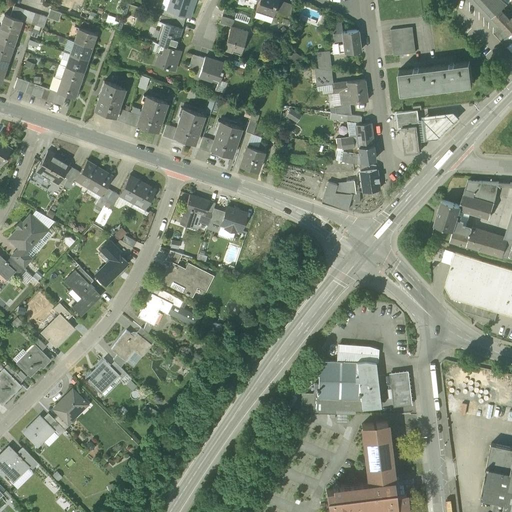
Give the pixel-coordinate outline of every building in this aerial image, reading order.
[(185,16),(186,16),(188,10),(191,11),(194,0),(173,0),(170,11),(174,12),(185,16)] [(277,0),(258,0),(258,2),(256,9),(273,14),(274,12),(278,0),(277,0)] [(493,33),(507,47),(511,42),(511,40),(508,36),(510,34),(493,16),(477,0),(468,0),(497,30),(493,33)] [(477,0),(493,16),(501,9),(503,7),(508,2),(506,0),(477,0)] [(276,12),(282,14),(286,3),(280,1),(276,12)] [(291,4),(286,3),(282,14),(290,17),(291,4)] [(10,16),(16,18),(19,7),(14,5),(10,16)] [(16,18),(21,20),(25,9),(19,7),(16,18)] [(22,20),(26,21),(30,11),(25,9),(21,20),(22,20)] [(47,17),(62,22),(64,14),(50,9),(47,17)] [(224,9),(222,15),(234,19),(236,13),(224,9)] [(272,18),(273,14),(256,9),(255,12),(272,18)] [(511,16),(510,18),(503,11),(501,9),(493,16),(510,34),(510,35),(511,32),(511,16)] [(511,16),(505,9),(503,11),(510,18),(511,16)] [(26,21),(32,23),(35,13),(30,11),(26,21)] [(174,12),(172,18),(183,22),(185,16),(174,12)] [(41,14),(35,13),(32,23),(34,24),(37,25),(41,14)] [(4,14),(0,25),(0,83),(5,70),(9,58),(13,45),(17,33),(22,20),(21,20),(16,18),(10,16),(4,14)] [(37,25),(43,27),(47,17),(41,15),(37,25)] [(231,26),(234,19),(222,15),(219,23),(231,26)] [(181,28),(183,22),(172,18),(170,24),(181,28)] [(163,22),(156,42),(162,44),(175,48),(181,28),(170,24),(163,22)] [(331,26),(333,41),(343,40),(341,32),(342,31),(341,25),(331,26)] [(390,29),(393,55),(415,52),(412,27),(390,29)] [(78,28),(74,41),(70,53),(65,66),(61,78),(57,91),(61,92),(66,94),(74,97),(79,84),(83,72),(87,59),(91,47),(96,34),(78,28)] [(224,48),(240,54),(246,35),(230,29),(224,48)] [(338,44),(339,53),(344,52),(360,50),(358,30),(342,31),(341,32),(343,40),(343,43),(338,44)] [(150,51),(158,54),(162,44),(156,42),(153,41),(150,51)] [(175,48),(162,44),(158,54),(155,64),(174,70),(180,50),(175,48)] [(317,52),(318,62),(330,61),(329,50),(317,52)] [(189,65),(195,67),(199,56),(193,54),(189,65)] [(204,58),(199,56),(195,67),(201,69),(204,58)] [(199,76),(218,82),(224,63),(205,57),(204,58),(201,69),(199,76)] [(331,70),(330,61),(318,62),(319,68),(331,70)] [(398,70),(401,92),(473,83),(470,61),(398,70)] [(242,71),(244,63),(236,62),(235,70),(242,71)] [(333,83),(331,70),(319,68),(314,68),(317,86),(332,84),(332,83),(333,83)] [(14,88),(19,90),(23,80),(17,78),(14,88)] [(341,105),(341,106),(350,105),(350,103),(367,100),(364,79),(346,82),(346,81),(333,83),(332,83),(332,84),(333,92),(333,93),(339,92),(341,105)] [(29,81),(23,80),(19,90),(25,92),(29,81)] [(29,81),(25,92),(31,94),(34,83),(29,81)] [(114,116),(115,116),(118,108),(125,88),(104,81),(94,109),(114,116)] [(40,85),(34,83),(31,94),(36,96),(40,85)] [(323,93),(333,92),(332,84),(317,86),(317,91),(322,90),(323,93)] [(45,87),(40,85),(36,96),(41,98),(45,87)] [(50,89),(45,87),(41,98),(46,99),(50,89)] [(55,91),(50,89),(46,99),(52,101),(55,91)] [(57,91),(55,91),(52,101),(57,103),(61,92),(57,91)] [(66,94),(61,92),(57,103),(63,105),(66,94)] [(330,112),(336,113),(335,106),(341,105),(339,92),(333,93),(328,94),(330,112)] [(145,127),(157,131),(167,102),(146,95),(140,115),(137,124),(145,127)] [(336,113),(351,115),(350,105),(341,106),(341,105),(335,106),(336,113)] [(296,121),(301,113),(290,106),(285,114),(296,121)] [(113,119),(125,123),(128,112),(118,108),(115,116),(114,116),(113,119)] [(182,139),(194,143),(204,115),(183,108),(177,128),(173,139),(181,142),(182,139)] [(402,127),(405,153),(420,151),(420,150),(421,150),(421,140),(419,119),(418,109),(397,112),(398,127),(402,127)] [(422,115),(422,118),(425,139),(438,138),(459,117),(454,111),(422,115)] [(140,115),(128,112),(125,123),(136,127),(137,124),(140,115)] [(346,121),(360,123),(360,116),(347,115),(346,121)] [(245,131),(252,133),(256,121),(250,119),(245,131)] [(219,152),(231,156),(240,127),(220,120),(214,140),(211,149),(210,152),(218,155),(219,152)] [(348,148),(358,147),(358,146),(373,144),(370,123),(355,126),(357,136),(347,137),(348,148)] [(162,136),(173,139),(177,128),(165,124),(162,136)] [(198,148),(210,152),(211,149),(214,140),(202,136),(198,148)] [(337,145),(338,149),(342,149),(348,148),(347,137),(336,139),(332,139),(333,144),(337,145)] [(0,165),(1,166),(12,148),(3,142),(2,143),(0,142),(0,160),(2,162),(0,165)] [(375,159),(373,144),(358,146),(358,147),(359,155),(360,161),(375,159)] [(240,165),(257,171),(263,151),(247,145),(240,165)] [(50,179),(58,184),(63,175),(69,165),(70,163),(47,150),(35,171),(41,174),(42,172),(51,177),(50,179)] [(341,160),(360,163),(360,161),(359,155),(343,152),(341,160)] [(76,179),(89,186),(99,169),(86,161),(80,171),(76,179)] [(320,172),(282,162),(277,183),(315,192),(320,172)] [(63,175),(68,178),(74,168),(69,165),(63,175)] [(80,171),(74,168),(68,178),(74,182),(76,179),(80,171)] [(112,176),(99,169),(89,186),(101,194),(102,194),(106,187),(112,176)] [(360,171),(363,191),(379,189),(376,169),(360,171)] [(119,194),(132,201),(142,183),(129,176),(119,194)] [(70,189),(71,187),(74,182),(68,178),(64,185),(70,189)] [(346,181),(347,193),(352,193),(355,192),(354,180),(353,178),(351,178),(351,180),(346,181)] [(76,179),(74,182),(71,187),(78,187),(86,192),(89,186),(76,179)] [(469,179),(464,193),(495,203),(497,197),(500,182),(469,179)] [(346,181),(337,184),(335,192),(347,193),(346,181)] [(347,210),(350,199),(352,193),(347,193),(335,192),(337,184),(328,182),(321,202),(347,210)] [(155,190),(142,183),(132,201),(146,208),(155,190)] [(89,186),(86,192),(98,199),(99,197),(101,194),(89,186)] [(99,197),(106,201),(112,190),(106,187),(102,194),(101,194),(99,197)] [(119,194),(112,190),(106,201),(113,205),(119,195),(119,194)] [(355,192),(352,193),(350,199),(354,199),(354,201),(359,202),(359,192),(355,192)] [(490,219),(495,203),(464,193),(459,205),(461,206),(460,210),(490,219)] [(119,195),(113,205),(118,208),(125,204),(129,206),(132,201),(119,194),(119,195)] [(180,223),(190,226),(193,215),(195,212),(199,214),(205,215),(209,201),(189,194),(185,209),(180,223)] [(95,204),(101,208),(106,201),(99,197),(98,199),(95,204)] [(434,223),(454,229),(458,214),(460,210),(461,206),(459,205),(442,199),(434,223)] [(132,201),(129,206),(146,215),(148,212),(145,210),(146,208),(132,201)] [(205,215),(210,217),(213,208),(215,202),(209,201),(205,215)] [(225,228),(235,231),(235,229),(241,230),(246,213),(227,206),(225,212),(221,224),(226,226),(225,228)] [(225,212),(213,208),(210,217),(209,220),(221,224),(225,212)] [(199,214),(198,217),(199,217),(198,220),(208,224),(209,220),(210,217),(205,215),(199,214)] [(462,215),(458,214),(454,229),(450,239),(468,245),(473,230),(469,229),(468,233),(460,230),(462,224),(463,221),(460,220),(462,215)] [(26,252),(34,243),(32,241),(37,235),(39,238),(40,237),(47,229),(30,215),(23,223),(24,224),(18,230),(17,229),(9,238),(20,247),(26,252)] [(193,215),(190,226),(195,228),(198,220),(199,217),(198,217),(193,215)] [(208,225),(219,229),(221,224),(209,220),(208,224),(208,225)] [(221,224),(219,229),(218,232),(217,235),(231,240),(235,231),(225,228),(226,226),(221,224)] [(473,228),(462,224),(460,230),(468,233),(469,229),(473,230),(473,228)] [(114,234),(120,239),(127,232),(121,227),(114,234)] [(468,245),(502,255),(508,238),(473,228),(473,230),(468,245)] [(52,234),(47,229),(40,237),(45,242),(52,234)] [(45,242),(40,237),(39,238),(37,235),(32,241),(34,243),(26,252),(31,257),(45,242)] [(125,235),(122,240),(133,247),(136,241),(125,235)] [(511,238),(509,238),(508,238),(502,255),(511,258),(511,238)] [(129,253),(133,247),(122,240),(120,239),(119,239),(114,244),(119,250),(121,248),(129,253)] [(180,241),(171,239),(170,247),(179,249),(180,241)] [(102,247),(112,257),(119,250),(114,244),(109,240),(102,247)] [(20,247),(11,257),(22,267),(31,257),(26,252),(20,247)] [(451,265),(455,252),(445,249),(441,262),(451,265)] [(120,250),(119,250),(112,257),(95,273),(105,283),(127,262),(118,252),(120,250)] [(171,262),(177,265),(182,254),(170,250),(165,260),(170,262),(171,262)] [(465,296),(467,301),(498,310),(511,314),(511,269),(455,252),(451,265),(445,284),(449,291),(465,296)] [(207,255),(198,253),(196,259),(205,262),(207,255)] [(0,255),(0,271),(1,271),(9,278),(15,271),(7,264),(8,263),(7,262),(0,255)] [(26,270),(22,267),(11,257),(7,262),(8,263),(7,264),(15,271),(20,276),(26,270)] [(188,293),(191,295),(197,285),(205,289),(212,275),(188,263),(186,269),(177,265),(171,262),(170,262),(174,264),(172,269),(168,267),(161,280),(171,284),(173,281),(184,287),(182,290),(185,292),(185,293),(187,294),(188,293)] [(75,270),(89,284),(93,280),(79,266),(75,270)] [(73,306),(81,315),(100,295),(89,284),(75,270),(65,280),(72,288),(82,297),(77,302),(73,306)] [(173,281),(171,284),(170,286),(182,292),(182,290),(184,287),(173,281)] [(157,295),(160,288),(150,283),(147,290),(149,291),(157,295)] [(68,292),(77,302),(82,297),(72,288),(68,292)] [(172,303),(179,307),(180,306),(183,300),(160,288),(157,295),(172,303)] [(152,324),(154,325),(161,310),(167,313),(172,303),(157,295),(149,291),(137,316),(147,321),(152,324)] [(495,319),(498,310),(467,301),(464,310),(495,319)] [(59,313),(67,320),(72,315),(59,302),(54,308),(59,313)] [(200,316),(180,306),(179,307),(172,303),(167,313),(194,327),(200,316)] [(40,332),(55,347),(75,328),(67,320),(59,313),(53,319),(56,321),(43,333),(41,331),(40,332)] [(223,324),(208,320),(206,326),(221,331),(223,324)] [(148,333),(152,324),(147,321),(143,329),(148,333)] [(150,343),(154,338),(148,333),(143,329),(141,327),(137,332),(150,343)] [(117,353),(126,360),(134,349),(142,356),(151,343),(150,343),(137,332),(134,336),(126,330),(111,349),(117,353)] [(35,344),(41,351),(46,346),(37,337),(32,342),(34,345),(35,344)] [(166,347),(160,343),(155,349),(160,354),(166,347)] [(17,362),(30,375),(41,365),(42,367),(50,359),(41,351),(35,344),(34,345),(27,352),(17,362)] [(338,345),(337,357),(377,360),(378,349),(369,347),(338,345)] [(17,362),(27,352),(22,348),(12,358),(17,362)] [(133,366),(142,356),(134,349),(126,360),(133,366)] [(113,359),(114,360),(120,366),(126,360),(117,353),(113,359)] [(85,377),(98,391),(117,372),(110,364),(104,358),(85,377)] [(127,373),(120,366),(114,360),(110,364),(117,372),(119,374),(122,378),(127,373)] [(319,383),(318,396),(337,397),(361,398),(359,386),(374,384),(373,376),(358,378),(356,362),(337,361),(323,361),(319,367),(319,383)] [(356,362),(358,378),(373,376),(376,376),(375,362),(364,361),(356,362)] [(10,375),(14,370),(7,363),(3,368),(10,375)] [(459,369),(456,382),(470,385),(472,377),(484,380),(484,377),(492,379),(491,385),(511,389),(511,373),(468,364),(467,371),(459,369)] [(0,402),(0,403),(2,404),(20,385),(19,384),(10,375),(3,368),(0,371),(0,378),(1,379),(2,380),(0,381),(0,402)] [(10,375),(19,384),(23,380),(17,373),(14,370),(10,375)] [(17,373),(23,380),(26,376),(20,370),(17,373)] [(117,372),(98,391),(101,393),(119,374),(117,372)] [(391,374),(395,405),(409,403),(405,372),(391,374)] [(132,378),(127,373),(122,378),(119,374),(101,393),(104,396),(121,380),(125,384),(132,378)] [(361,398),(362,406),(380,405),(377,384),(374,384),(359,386),(361,398)] [(59,413),(67,421),(86,402),(72,389),(53,408),(59,413)] [(336,409),(337,397),(318,396),(318,411),(336,412),(336,409)] [(336,409),(362,410),(362,406),(361,398),(337,397),(336,409)] [(481,415),(483,402),(466,399),(464,412),(481,415)] [(157,411),(149,407),(145,415),(153,419),(157,411)] [(48,412),(42,418),(48,424),(54,418),(48,412)] [(59,413),(54,418),(65,429),(70,424),(67,421),(59,413)] [(337,422),(347,422),(347,413),(337,413),(337,422)] [(23,432),(37,446),(43,441),(44,440),(43,438),(52,429),(52,428),(48,424),(42,418),(40,416),(23,432)] [(58,435),(65,429),(54,418),(48,424),(52,428),(52,429),(58,435)] [(328,511),(354,511),(354,509),(382,505),(382,511),(407,511),(406,498),(408,496),(406,495),(405,491),(404,491),(404,487),(403,483),(399,483),(399,479),(394,479),(387,421),(362,424),(369,481),(340,485),(336,482),(333,486),(333,489),(326,490),(328,511)] [(48,445),(58,435),(52,429),(43,438),(44,440),(43,441),(48,445)] [(480,493),(495,496),(505,498),(502,511),(511,511),(511,446),(490,442),(488,453),(480,493)] [(5,472),(11,478),(15,474),(18,476),(28,466),(16,454),(9,446),(0,454),(0,471),(3,474),(5,472)] [(28,466),(30,469),(31,469),(38,462),(23,447),(16,454),(28,466)] [(34,472),(31,469),(30,469),(28,466),(18,476),(15,474),(11,478),(9,480),(17,488),(34,472)] [(56,470),(52,475),(57,480),(62,476),(56,470)] [(413,477),(399,479),(399,483),(403,483),(404,487),(414,486),(413,477)] [(333,486),(336,482),(331,478),(328,482),(333,486)] [(495,496),(491,511),(502,511),(505,498),(495,496)]
